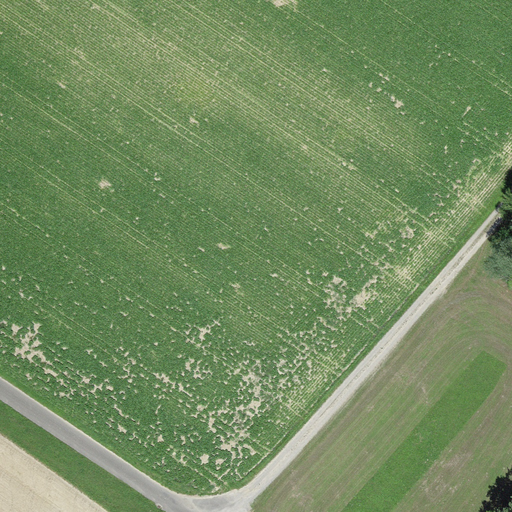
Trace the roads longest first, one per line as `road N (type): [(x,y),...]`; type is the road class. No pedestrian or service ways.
road 1 (track): [(239,511),(511,199)]
road 2 (track): [(0,379),(199,511)]
